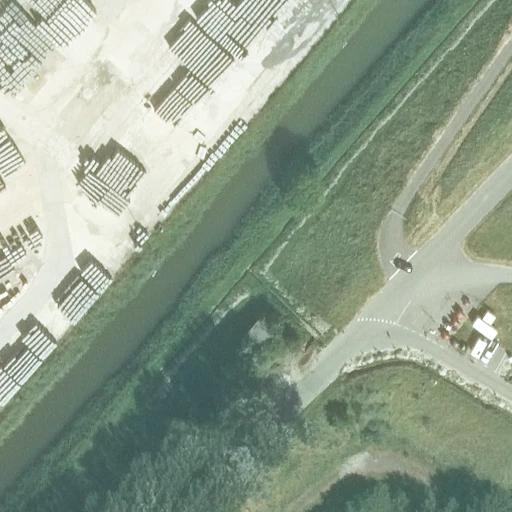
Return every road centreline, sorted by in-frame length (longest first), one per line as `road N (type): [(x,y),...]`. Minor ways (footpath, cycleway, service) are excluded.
road 1 (unclassified): [(511,34),(392,216),(388,243),(415,274)]
road 2 (residential): [(194,511),(304,389),(371,336)]
road 3 (residential): [(298,511),(323,487),(373,465),(423,472),(478,511)]
road 4 (unclassified): [(511,397),(454,362),(371,336)]
road 5 (unclassified): [(415,274),(511,169)]
